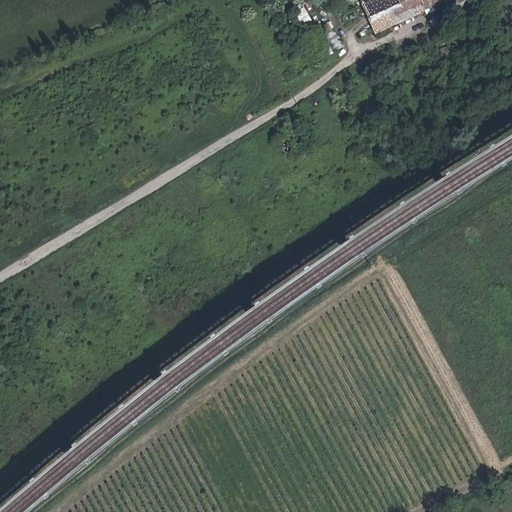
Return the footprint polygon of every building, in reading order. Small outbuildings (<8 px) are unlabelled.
[(382,0),(370,6),(366,8),(380,37),(429,14),(438,9),(457,0),(421,0),(420,1),(419,0),(382,0)] [(294,11),(301,28),(313,22),(305,6),(294,11)] [(438,9),(429,14),(431,18),(440,13),(438,9)] [(314,25),(297,36),(301,42),(318,31),(314,25)] [(319,37),(332,59),(337,56),(325,34),(319,37)]
